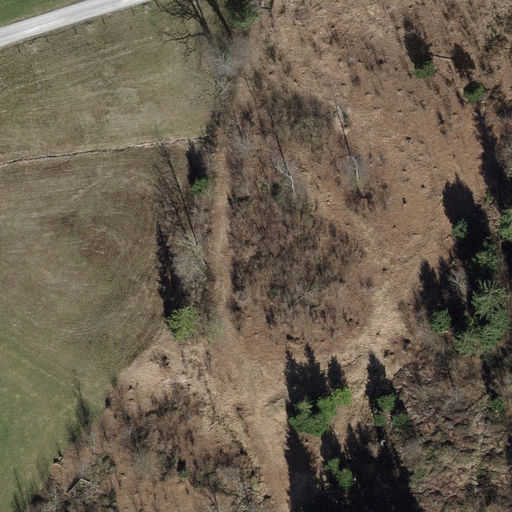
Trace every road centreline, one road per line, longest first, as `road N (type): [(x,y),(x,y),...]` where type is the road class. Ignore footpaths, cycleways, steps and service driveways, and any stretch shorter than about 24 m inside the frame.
road 1 (track): [(269,0),(231,157),(225,268),(235,344),(285,459)]
road 2 (track): [(0,40),(122,0)]
